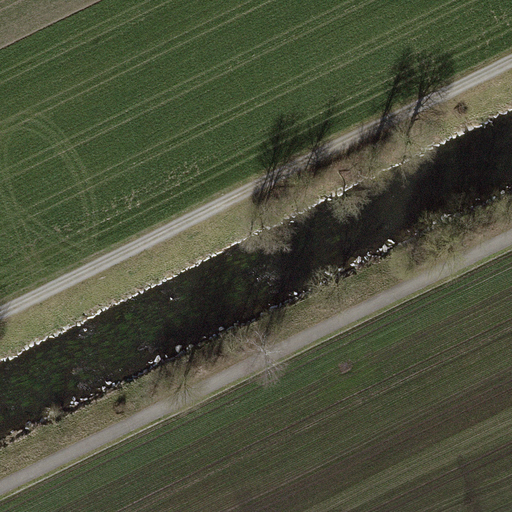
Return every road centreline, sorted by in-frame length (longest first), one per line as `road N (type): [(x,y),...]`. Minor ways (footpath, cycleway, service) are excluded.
road 1 (track): [(0,314),(511,60)]
road 2 (track): [(511,242),(0,490)]
